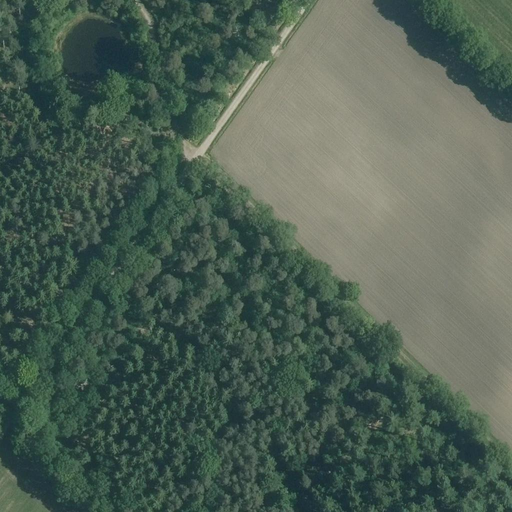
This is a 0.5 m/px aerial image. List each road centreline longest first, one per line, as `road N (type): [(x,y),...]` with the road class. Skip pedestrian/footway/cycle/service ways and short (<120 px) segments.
road 1 (unclassified): [(0,433),(309,0)]
road 2 (track): [(511,459),(170,130)]
road 3 (track): [(165,121),(149,21),(130,0)]
